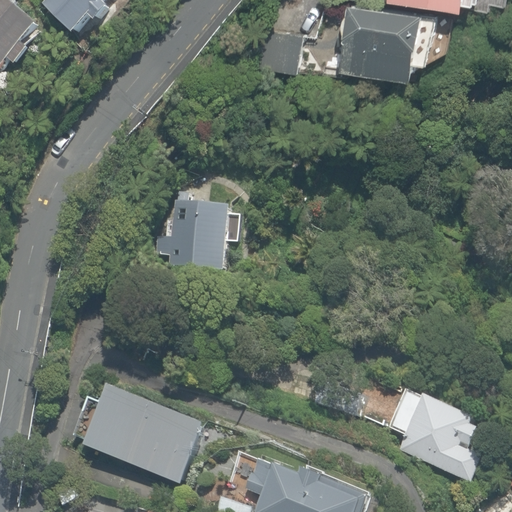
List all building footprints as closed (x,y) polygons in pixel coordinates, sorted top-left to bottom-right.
[(0,0),(0,78),(4,74),(4,73),(5,73),(6,73),(7,73),(8,73),(8,72),(9,72),(9,71),(10,71),(11,70),(11,69),(12,69),(12,68),(12,67),(13,67),(13,66),(13,65),(13,64),(13,63),(15,61),(23,67),(37,51),(29,44),(45,26),(15,0),(0,0)] [(50,0),(46,4),(79,36),(97,17),(104,23),(117,9),(110,2),(112,0),(50,0)] [(347,67),(419,77),(421,60),(429,61),(432,44),(436,45),(440,14),(431,13),(431,11),(355,2),(352,26),(343,25),(341,43),(350,45),(347,67)] [(261,66),(301,71),(305,32),(266,27),(261,66)] [(174,267),(229,271),(234,206),(179,202),(177,220),(170,220),(168,237),(161,236),(159,255),(175,256),(174,267)] [(402,449),(477,483),(488,457),(474,450),(484,429),(476,426),(480,418),(428,395),(420,412),(326,381),(316,403),(409,434),(402,449)] [(91,448),(188,487),(214,423),(117,383),(91,448)] [(278,467),(263,461),(250,490),(265,497),(259,511),(365,511),(372,496),(308,470),(306,475),(279,463),(278,467)] [(221,511),(254,511),(255,508),(226,499),(221,511)]
